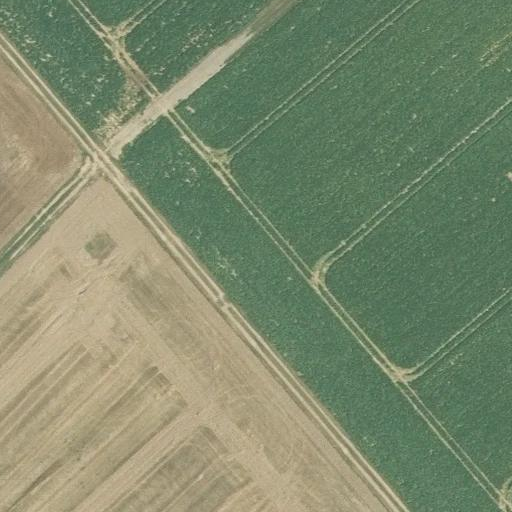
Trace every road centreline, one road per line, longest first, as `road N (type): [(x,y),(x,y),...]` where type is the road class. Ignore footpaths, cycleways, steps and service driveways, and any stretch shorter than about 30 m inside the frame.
road 1 (track): [(401,511),(0,38)]
road 2 (track): [(287,0),(104,159)]
road 3 (track): [(0,266),(104,159)]
